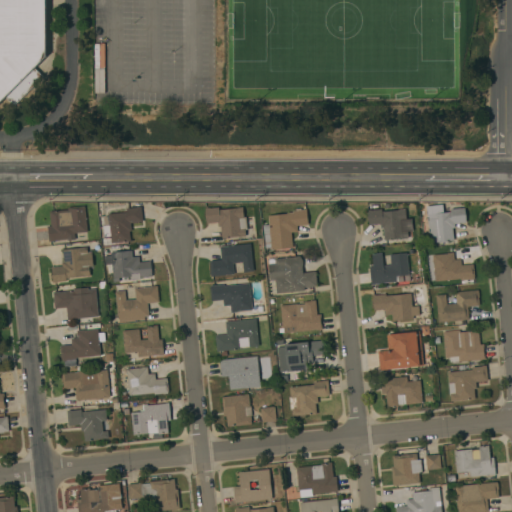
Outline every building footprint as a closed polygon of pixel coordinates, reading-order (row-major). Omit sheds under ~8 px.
[(0,0),(44,0),(45,56),(34,67),(5,96),(0,101),(0,0)] [(103,92),(94,92),(94,44),(103,43),(103,92)] [(5,96),(14,105),(44,76),(34,67),(5,96)] [(442,204),(443,212),(450,212),(450,209),(464,208),(465,223),(454,224),(455,228),(452,228),(453,240),(429,243),(426,206),(442,204)] [(87,232),(74,233),(75,239),(67,240),(67,239),(52,241),(48,242),(46,227),(50,226),(49,211),(55,210),(55,211),(67,210),(67,208),(84,206),(87,232)] [(110,236),(102,237),(101,227),(99,227),(98,217),(108,215),(108,214),(126,212),(126,208),(136,207),(140,207),(142,222),(137,222),(137,223),(132,223),(130,223),(131,231),(129,231),(130,241),(111,243),(110,236)] [(242,207),(243,217),(246,217),(247,229),(245,230),(245,237),(238,237),(221,238),(220,226),(218,226),(217,222),(207,223),(207,224),(206,225),(204,208),(209,207),(209,208),(218,207),(219,209),(242,207)] [(293,213),(293,211),(302,210),(306,209),(308,225),(296,226),(297,232),(291,233),(292,247),(271,250),(271,249),(265,249),(263,226),(269,225),(268,216),(293,213)] [(405,209),(406,220),(411,220),(412,231),(407,231),(408,238),(384,240),(383,228),(380,228),(380,224),(368,225),(367,210),(370,210),(381,209),(381,212),(405,209)] [(250,243),(253,271),(243,272),(242,261),(232,262),(233,274),(211,277),(211,275),(210,276),(209,269),(210,269),(209,261),(220,259),(219,247),(250,243)] [(65,278),(66,281),(57,282),(52,283),(50,267),(52,266),(52,267),(61,266),(61,262),(63,262),(62,250),(86,247),(87,253),(91,252),(92,266),(89,267),(89,276),(65,278)] [(131,251),(132,257),(138,256),(138,263),(148,261),(150,260),(152,276),(140,277),(140,279),(130,280),(130,276),(118,277),(119,281),(113,282),(111,264),(105,265),(104,256),(110,255),(110,253),(131,251)] [(371,284),(369,267),(373,267),(371,254),(381,253),(383,266),(390,265),(389,255),(406,253),(408,275),(395,276),(396,282),(371,284)] [(435,282),(432,255),(447,254),(447,253),(453,253),(454,260),(460,259),(461,265),(473,264),(474,278),(473,278),(474,280),(469,280),(460,281),(460,279),(435,282)] [(278,288),(277,280),(269,280),(267,264),(275,264),(275,259),(294,257),(299,256),(300,258),(301,260),(302,263),(302,266),(303,273),(315,272),(317,287),(302,288),(302,286),(278,288)] [(250,313),(250,310),(230,313),(229,305),(223,306),(222,300),(211,301),(209,287),(210,287),(210,286),(214,285),(214,286),(223,285),(223,287),(248,284),(250,299),(252,301),(255,302),(262,302),(264,312),(250,313)] [(152,287),(152,286),(157,286),(158,302),(147,303),(148,316),(144,316),(144,319),(119,322),(119,318),(117,319),(114,292),(124,291),(125,300),(135,299),(134,288),(152,287)] [(52,292),(58,292),(73,291),(73,289),(87,287),(87,290),(95,289),(97,316),(67,319),(65,307),(54,308),(52,292)] [(435,296),(445,295),(446,304),(455,303),(454,292),(477,290),(477,291),(478,291),(479,297),(478,297),(479,306),(467,307),(468,320),(438,323),(435,296)] [(411,293),(412,307),(418,306),(419,316),(413,316),(413,320),(392,321),(391,315),(384,315),(384,309),(375,310),(375,311),(373,311),(372,293),(385,292),(385,296),(411,293)] [(296,304),(297,305),(304,304),(304,302),(310,301),(315,300),(317,315),(320,315),(322,330),(317,330),(284,333),(279,333),(279,328),(282,328),(280,305),(296,304)] [(214,335),(226,334),(224,321),(229,321),(242,320),(255,319),(258,346),(249,347),(249,346),(239,348),(239,349),(221,351),(221,352),(216,352),(214,335)] [(139,329),(140,340),(147,339),(145,327),(157,325),(158,340),(161,340),(163,355),(158,355),(158,354),(138,357),(137,351),(124,353),(121,331),(139,329)] [(421,327),(429,326),(430,335),(422,336),(421,327)] [(76,338),(76,331),(83,330),(97,329),(98,333),(104,333),(104,341),(98,342),(100,355),(75,358),(75,360),(62,361),(62,359),(61,360),(59,346),(71,345),(70,339),(76,338)] [(449,357),(445,358),(442,332),(459,330),(460,332),(478,330),(479,345),(483,344),(485,360),(480,361),(479,359),(458,362),(459,363),(453,364),(449,362),(449,357)] [(419,331),(423,365),(379,370),(377,351),(388,350),(386,335),(419,331)] [(323,340),(324,354),(312,356),(312,362),(306,363),(307,370),(287,372),(287,371),(279,372),(277,347),(284,347),(284,344),(323,340)] [(106,362),(105,354),(112,353),(113,361),(106,362)] [(219,360),(224,359),(224,360),(238,359),(238,358),(257,356),(260,387),(229,390),(228,376),(221,377),(219,360)] [(471,370),(471,367),(481,366),(486,365),(487,381),(475,382),(476,389),(474,389),(475,399),(450,401),(450,395),(449,395),(448,383),(447,372),(471,370)] [(141,368),(141,367),(147,367),(148,374),(154,374),(155,380),(166,378),(168,392),(167,392),(167,394),(163,394),(162,394),(154,395),(153,393),(128,396),(126,369),(141,368)] [(76,401),(74,388),(63,389),(62,381),(61,381),(60,375),(61,375),(61,374),(106,369),(109,397),(76,401)] [(420,380),(422,403),(405,405),(405,404),(397,405),(398,409),(387,410),(385,393),(381,394),(380,379),(406,376),(407,382),(420,380)] [(313,385),(313,382),(322,381),(327,380),(329,396),(317,397),(317,404),(315,404),(316,414),(292,417),(291,411),(288,411),(287,397),(290,397),(289,387),(313,385)] [(248,394),(249,406),(250,406),(251,415),(250,416),(251,424),(227,427),(226,416),(223,417),(221,397),(248,394)] [(168,403),(170,420),(166,420),(167,433),(157,434),(157,433),(133,435),(131,413),(141,412),(141,411),(143,411),(143,405),(168,403)] [(274,407),(276,421),(261,422),(260,408),(274,407)] [(66,411),(70,410),(71,411),(81,409),(81,412),(105,409),(106,421),(107,420),(108,431),(107,431),(108,438),(90,441),(84,441),(83,431),(80,431),(80,424),(68,426),(66,411)] [(0,417),(2,417),(7,416),(8,432),(3,432),(3,433),(0,433),(0,417)] [(471,449),(471,450),(478,449),(478,446),(488,445),(489,458),(493,457),(495,475),(491,476),(491,474),(470,476),(469,472),(467,473),(466,472),(456,473),(454,451),(471,449)] [(416,453),(417,459),(425,458),(425,455),(439,454),(440,469),(422,470),(422,473),(418,473),(419,483),(392,486),(390,466),(393,466),(392,456),(416,453)] [(320,465),(320,464),(331,462),(333,477),(336,477),(337,492),(334,493),(334,492),(311,494),(312,495),(300,496),(299,491),(298,491),(295,468),(320,465)] [(271,500),(234,504),(233,486),(239,486),(238,472),(243,471),(243,472),(269,469),(271,500)] [(447,483),(447,476),(455,475),(455,482),(447,483)] [(142,483),(142,484),(149,483),(149,482),(174,479),(175,489),(177,489),(179,509),(152,511),(151,502),(141,503),(141,498),(129,499),(127,484),(142,483)] [(456,511),(454,488),(462,487),(462,485),(476,483),(476,484),(497,482),(497,483),(498,489),(497,489),(498,498),(487,499),(488,511),(456,511)] [(119,483),(122,509),(115,510),(115,511),(77,511),(76,499),(80,499),(79,489),(89,488),(90,490),(97,490),(96,486),(119,483)] [(428,491),(427,488),(439,487),(441,511),(395,511),(395,506),(396,506),(397,507),(406,506),(406,500),(412,499),(411,493),(428,491)] [(0,511),(0,497),(13,496),(14,507),(17,506),(17,511),(0,511)] [(332,499),(337,498),(337,511),(300,511),(299,502),(332,499)]
